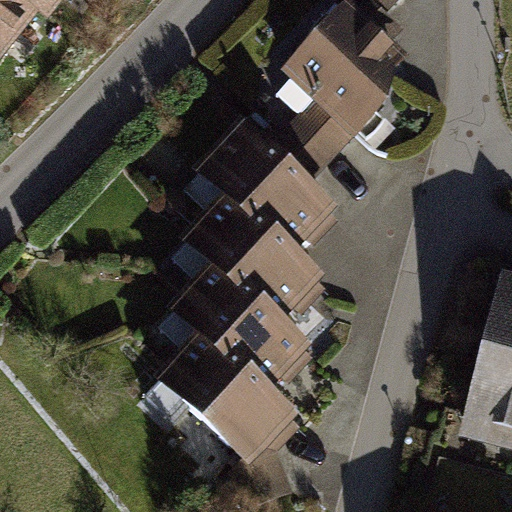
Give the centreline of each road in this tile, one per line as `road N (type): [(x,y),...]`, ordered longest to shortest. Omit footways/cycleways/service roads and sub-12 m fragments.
road 1 (residential): [(364,511),(465,138)]
road 2 (tertiary): [(0,209),(94,122),(200,0)]
road 3 (residential): [(465,138),(474,0)]
